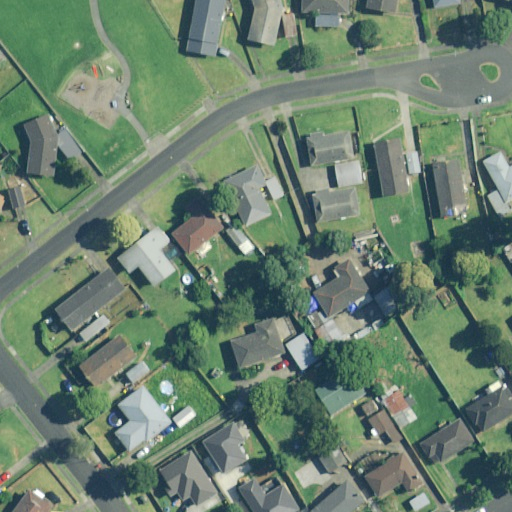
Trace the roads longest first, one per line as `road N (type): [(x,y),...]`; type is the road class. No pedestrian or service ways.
road 1 (residential): [(393,73),(256,99),(199,131),(0,288)]
road 2 (residential): [(393,73),(491,56),(505,65),(506,85),(487,96),(450,98),(410,85)]
road 3 (residential): [(0,366),(111,511)]
